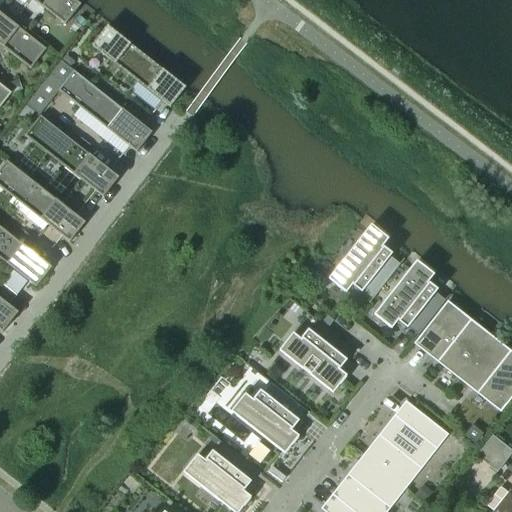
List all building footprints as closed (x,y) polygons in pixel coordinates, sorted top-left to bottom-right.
[(80,6),(71,0),(30,0),(65,26),(80,6)] [(45,50),(0,14),(0,46),(30,70),(45,50)] [(185,89),(106,27),(91,47),(169,108),(185,89)] [(151,134),(73,72),(57,92),(136,154),(151,134)] [(0,107),(11,94),(0,85),(0,107)] [(118,179),(39,117),(24,137),(102,198),(118,179)] [(84,224),(6,162),(0,169),(0,188),(69,243),(84,224)] [(398,267),(388,259),(391,255),(382,248),(387,240),(370,226),(327,280),(345,294),(351,287),(360,294),(364,289),(374,297),(398,267)] [(51,269),(0,228),(0,260),(35,288),(51,269)] [(444,303),(434,295),(437,291),(427,284),(433,276),(415,262),(373,316),(391,330),(396,323),(406,330),(410,325),(420,333),(444,303)] [(17,313),(0,299),(0,331),(2,333),(17,313)] [(458,377),(487,340),(447,308),(418,345),(458,377)] [(342,358),(349,348),(319,324),(312,334),(307,330),(299,340),(292,334),(278,352),(332,394),(346,377),(338,371),(346,361),(342,358)] [(498,408),(511,390),(511,359),(487,340),(458,377),(498,408)] [(294,419),(302,409),(271,385),(264,395),(259,391),(251,401),(244,395),(230,413),(284,455),(298,437),(291,432),(298,422),(294,419)] [(401,487),(441,436),(404,407),(364,458),(401,487)] [(511,453),(511,452),(491,436),(483,447),(504,463),(511,453)] [(246,479),(254,469),(224,446),(216,455),(211,452),(204,461),(196,456),(182,473),(231,511),(239,511),(250,498),(243,492),(250,483),(246,479)] [(504,463),(483,447),(475,457),(496,473),(504,463)] [(328,511),(381,511),(401,487),(364,458),(324,508),(328,511)] [(511,511),(511,497),(509,495),(496,511),(511,511)]
